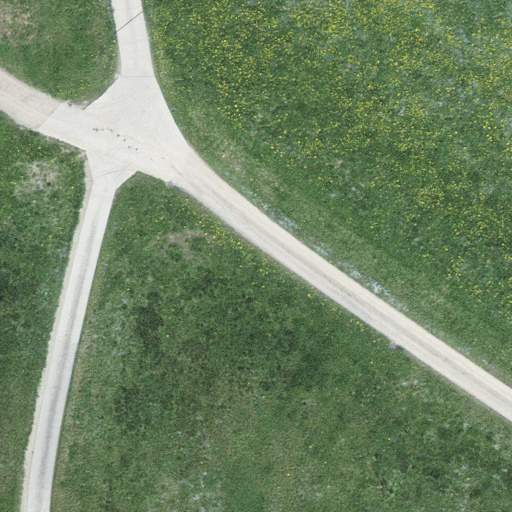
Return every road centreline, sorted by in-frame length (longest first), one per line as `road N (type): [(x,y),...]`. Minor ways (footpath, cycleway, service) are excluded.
road 1 (track): [(511,408),(350,301),(129,129)]
road 2 (track): [(42,511),(49,429),(93,224),(129,129)]
road 3 (track): [(129,129),(0,90)]
road 4 (track): [(129,129),(124,0)]
